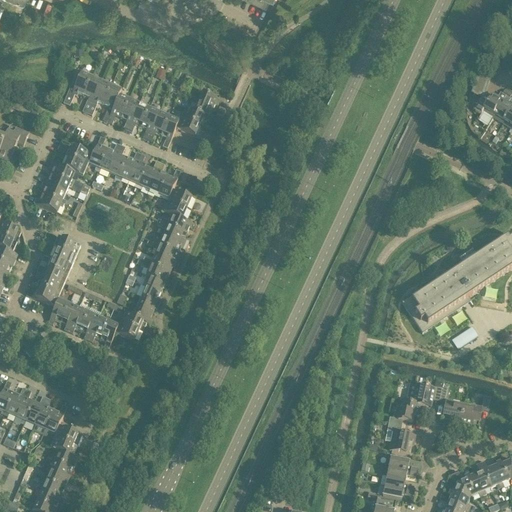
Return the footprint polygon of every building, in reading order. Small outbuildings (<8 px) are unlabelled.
[(163,81),(167,72),(160,69),(157,78),(163,81)] [(77,96),(82,98),(92,77),(88,75),(87,78),(80,75),(79,72),(77,71),(63,106),(69,108),(74,98),(76,98),(77,96)] [(86,116),(100,84),(94,81),(95,78),(92,77),(82,98),(88,100),(82,114),(86,116)] [(102,107),(111,85),(108,84),(107,86),(100,84),(86,116),(91,117),(96,104),(102,107)] [(118,98),(121,92),(114,89),(115,87),(111,85),(102,107),(107,109),(102,122),(106,124),(117,99),(118,98)] [(483,114),(493,120),(503,104),(509,94),(505,92),(503,96),(501,95),(498,100),(493,98),(489,104),(484,101),(476,114),(481,118),(483,114)] [(202,94),(199,103),(198,105),(211,110),(213,105),(216,107),(218,101),(202,94)] [(493,120),(503,126),(511,111),(511,108),(508,106),(511,101),(510,101),(511,97),(511,95),(509,94),(503,104),(493,120)] [(120,121),(129,99),(126,98),(125,101),(118,98),(117,99),(106,124),(111,126),(114,118),(120,121)] [(126,133),(138,106),(132,103),(133,101),(129,99),(120,121),(126,123),(122,131),(126,133)] [(12,111),(30,118),(32,113),(15,105),(12,111)] [(209,115),(211,110),(198,105),(197,107),(194,115),(193,115),(202,119),(210,122),(212,116),(209,115)] [(140,129),(149,108),(146,106),(145,109),(138,106),(126,133),(131,135),(134,127),(140,129)] [(146,142),(158,115),(151,112),(152,109),(149,108),(140,129),(145,132),(142,140),(146,142)] [(194,115),(184,110),(179,121),(198,129),(202,119),(193,115),(194,115)] [(511,131),(511,111),(503,126),(511,131)] [(160,138),(169,116),(165,115),(164,118),(158,115),(146,142),(150,144),(154,135),(160,138)] [(172,118),(169,116),(160,138),(165,140),(161,148),(166,150),(175,131),(178,123),(171,120),(172,118)] [(198,129),(179,121),(178,123),(175,131),(194,139),(198,129)] [(29,136),(25,134),(10,128),(5,139),(0,137),(0,160),(9,164),(17,146),(23,149),(29,136)] [(98,174),(107,152),(102,150),(106,141),(100,139),(92,158),(89,166),(96,169),(95,172),(98,174)] [(109,175),(121,148),(117,146),(113,154),(107,152),(98,174),(101,175),(102,172),(109,175)] [(118,182),(127,160),(122,158),(125,150),(121,148),(109,175),(116,178),(115,181),(118,182)] [(92,158),(73,150),(69,160),(84,166),(88,168),(89,166),(92,158)] [(129,184),(141,157),(136,155),(133,163),(127,160),(118,182),(121,184),(122,181),(129,184)] [(138,191),(147,169),(141,167),(145,158),(141,157),(129,184),(136,187),(135,189),(138,191)] [(83,179),(88,168),(84,166),(69,160),(64,170),(75,175),(74,175),(83,179)] [(149,192),(160,165),(156,163),(152,171),(147,169),(138,191),(141,192),(142,190),(149,192)] [(71,182),(74,175),(75,175),(64,170),(51,165),(49,170),(54,172),(51,177),(73,186),(74,183),(71,182)] [(158,199),(167,178),(162,175),(165,167),(160,165),(149,192),(156,195),(155,198),(158,199)] [(172,180),(167,178),(158,199),(161,201),(162,198),(169,201),(173,193),(181,174),(176,172),(172,180)] [(71,190),(73,186),(51,177),(49,183),(44,181),(42,185),(66,195),(69,188),(71,190)] [(104,188),(94,184),(92,187),(93,188),(93,189),(102,193),(104,188)] [(63,202),(66,195),(42,185),(40,190),(45,192),(43,197),(64,206),(66,203),(63,202)] [(177,195),(173,193),(169,201),(168,204),(187,213),(191,202),(177,195)] [(64,206),(43,197),(40,202),(36,200),(34,205),(57,215),(60,208),(63,209),(64,206)] [(187,213),(168,204),(164,214),(172,218),(182,222),(187,213)] [(170,224),(161,221),(159,225),(186,237),(189,231),(193,233),(195,228),(182,222),(172,218),(170,224)] [(186,237),(159,225),(158,229),(166,232),(163,238),(186,248),(188,244),(184,242),(186,237)] [(18,234),(0,226),(0,238),(13,244),(18,234)] [(0,250),(9,255),(13,244),(0,238),(0,250)] [(186,248),(163,238),(161,244),(153,240),(151,244),(178,256),(180,250),(185,252),(186,248)] [(444,280),(443,278),(402,304),(422,333),(462,307),(460,304),(511,270),(511,239),(509,241),(507,238),(444,280)] [(53,250),(57,252),(76,260),(81,249),(58,239),(53,250)] [(175,262),(178,256),(151,244),(149,249),(157,252),(154,258),(178,268),(180,263),(175,262)] [(17,258),(9,255),(0,250),(0,262),(13,268),(17,258)] [(57,252),(53,262),(72,270),(76,260),(57,252)] [(176,272),(178,268),(154,258),(152,263),(144,260),(142,264),(169,276),(171,270),(176,272)] [(0,274),(9,278),(13,268),(0,262),(0,274)] [(53,262),(49,272),(68,280),(72,270),(53,262)] [(167,281),(169,276),(142,264),(140,268),(148,272),(146,278),(151,280),(151,279),(169,287),(171,283),(167,281)] [(49,272),(45,281),(63,290),(68,280),(49,272)] [(9,278),(0,274),(0,286),(4,288),(9,278)] [(167,293),(169,287),(151,279),(151,280),(147,290),(160,296),(162,291),(167,293)] [(63,290),(45,281),(40,292),(59,300),(63,290)] [(158,301),(160,296),(147,290),(142,300),(158,307),(160,302),(158,301)] [(59,300),(40,292),(36,302),(50,308),(54,310),(58,302),(59,300)] [(156,312),(158,307),(142,300),(138,310),(151,316),(153,311),(156,312)] [(60,325),(70,304),(66,302),(65,305),(58,302),(54,310),(48,325),(53,328),(55,323),(60,325)] [(68,334),(78,311),(72,308),(73,305),(70,304),(60,325),(66,328),(64,332),(68,334)] [(149,321),(151,316),(138,310),(134,320),(133,320),(142,324),(149,327),(152,322),(149,321)] [(80,334),(89,312),(86,311),(85,314),(78,311),(68,334),(72,336),(74,331),(80,334)] [(87,343),(98,319),(91,317),(93,314),(89,312),(80,334),(86,336),(84,341),(87,343)] [(462,313),(451,319),(455,326),(466,320),(462,313)] [(134,320),(124,315),(119,326),(138,334),(142,324),(133,320),(134,320)] [(99,342),(109,321),(106,319),(104,322),(98,319),(87,343),(92,345),(94,340),(99,342)] [(112,322),(109,321),(99,342),(105,345),(103,349),(108,352),(118,328),(111,325),(112,322)] [(448,324),(437,328),(440,335),(451,331),(448,324)] [(138,334),(119,326),(115,337),(133,345),(138,334)] [(472,329),(452,342),(458,352),(478,338),(472,329)] [(4,418),(14,396),(8,394),(12,385),(7,383),(0,398),(0,412),(2,413),(1,416),(4,418)] [(438,404),(441,391),(434,389),(434,391),(416,388),(413,405),(412,406),(419,408),(430,410),(432,402),(438,404)] [(15,419),(27,392),(22,390),(19,398),(14,396),(4,418),(7,419),(9,416),(15,419)] [(460,425),(463,407),(446,403),(448,392),(441,391),(438,404),(445,405),(442,422),(460,425)] [(24,426),(34,405),(28,402),(31,394),(27,392),(15,419),(22,422),(21,425),(24,426)] [(35,428),(47,401),(42,399),(39,407),(34,405),(24,426),(27,427),(28,425),(35,428)] [(481,410),(463,407),(460,425),(478,429),(481,412),(488,413),(490,401),(483,399),(481,410)] [(43,437),(54,413),(48,411),(51,402),(47,401),(35,428),(33,433),(43,437)] [(416,425),(419,408),(412,406),(413,405),(401,403),(398,421),(389,420),(388,427),(401,429),(403,422),(416,425)] [(59,415),(54,413),(43,437),(46,438),(48,434),(55,437),(59,429),(67,409),(62,407),(59,415)] [(400,436),(401,429),(388,427),(387,433),(393,434),(389,452),(410,457),(411,448),(413,448),(415,439),(400,436)] [(63,430),(59,429),(55,437),(54,439),(73,447),(78,449),(82,439),(63,430)] [(73,447),(54,439),(50,450),(58,453),(77,461),(69,457),(73,447)] [(4,446),(14,449),(16,443),(6,440),(4,446)] [(99,447),(94,444),(90,455),(95,457),(99,447)] [(73,471),(77,461),(58,453),(55,460),(53,459),(51,462),(73,471)] [(390,459),(388,469),(407,473),(409,463),(390,459)] [(69,481),(73,471),(51,462),(50,465),(52,466),(50,473),(69,481)] [(509,482),(509,464),(501,467),(500,463),(495,465),(496,468),(491,470),(500,490),(503,489),(502,485),(509,482)] [(500,490),(491,470),(487,472),(484,464),(480,466),(490,491),(496,488),(497,491),(500,490)] [(479,475),(474,477),(482,498),(491,494),(490,491),(480,466),(476,468),(479,475)] [(405,482),(407,473),(388,469),(386,479),(405,482)] [(64,491),(69,481),(50,473),(47,479),(44,478),(43,482),(64,491)] [(482,498),(474,477),(469,479),(468,477),(464,479),(465,482),(457,486),(470,499),(478,496),(479,499),(482,498)] [(403,492),(405,482),(386,479),(384,488),(403,492)] [(60,501),(64,491),(43,482),(41,485),(44,486),(41,493),(60,501)] [(470,499),(457,486),(453,494),(450,493),(448,497),(450,498),(448,503),(469,511),(470,508),(467,507),(470,499)] [(402,496),(403,492),(384,488),(382,498),(401,502),(402,496)] [(60,501),(41,493),(38,499),(36,498),(34,501),(56,511),(60,501)] [(55,511),(56,511),(34,501),(33,505),(35,506),(32,511),(55,511)] [(377,501),(375,511),(382,511),(393,511),(395,505),(377,501)] [(468,511),(469,511),(448,503),(447,508),(444,507),(442,511),(443,511),(468,511)]
